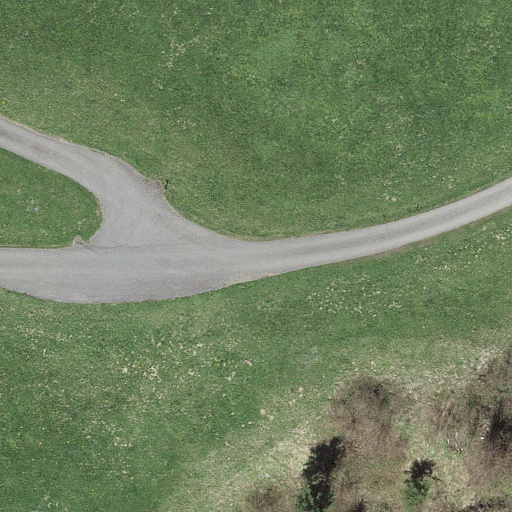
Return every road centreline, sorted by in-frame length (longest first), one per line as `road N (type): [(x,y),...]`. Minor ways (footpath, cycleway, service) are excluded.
road 1 (track): [(155,272),(314,290),(511,196)]
road 2 (track): [(155,272),(0,160)]
road 3 (residential): [(0,271),(155,272)]
